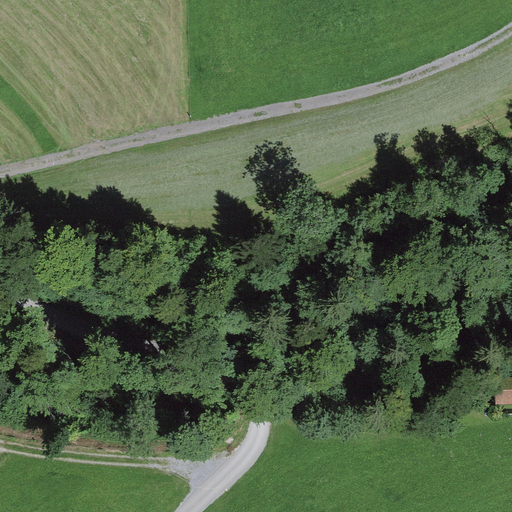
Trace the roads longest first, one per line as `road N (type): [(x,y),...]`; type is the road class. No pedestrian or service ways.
road 1 (track): [(511,30),(436,70),(363,93),(0,168)]
road 2 (track): [(0,293),(120,344),(226,358)]
road 3 (track): [(231,471),(0,443)]
road 4 (unclassified): [(226,358),(248,374),(263,428),(190,511)]
